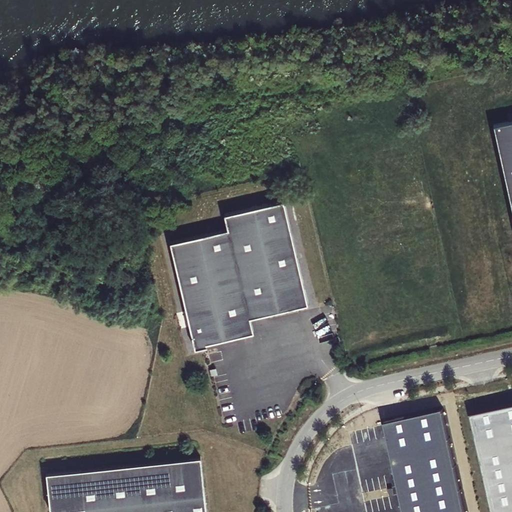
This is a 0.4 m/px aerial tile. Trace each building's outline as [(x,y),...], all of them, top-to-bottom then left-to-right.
[(511,120),(491,125),(511,209),(511,120)] [(250,316),(308,303),(284,200),(224,214),(227,228),(170,242),(194,348),(207,345),(206,343),(253,331),(250,316)] [(511,511),(511,403),(471,413),(493,511),(511,511)] [(466,511),(443,408),(387,421),(407,511),(466,511)] [(206,511),(199,454),(79,468),(83,506),(83,511),(206,511)] [(50,510),(83,506),(79,468),(45,472),(50,510)]
